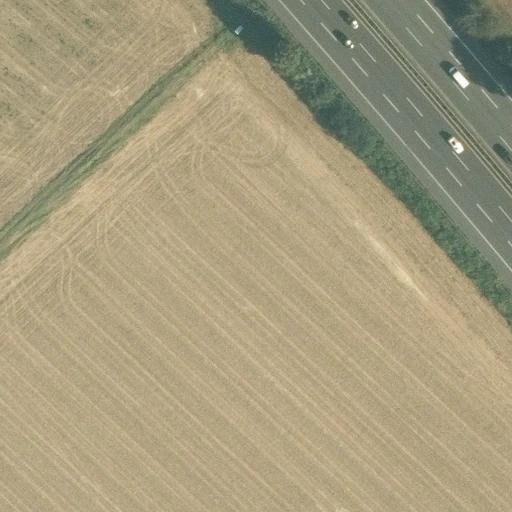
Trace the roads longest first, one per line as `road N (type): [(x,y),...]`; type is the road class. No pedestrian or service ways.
road 1 (track): [(0,249),(234,30)]
road 2 (motorway): [(318,0),(511,225)]
road 3 (motorway): [(511,152),(384,0)]
